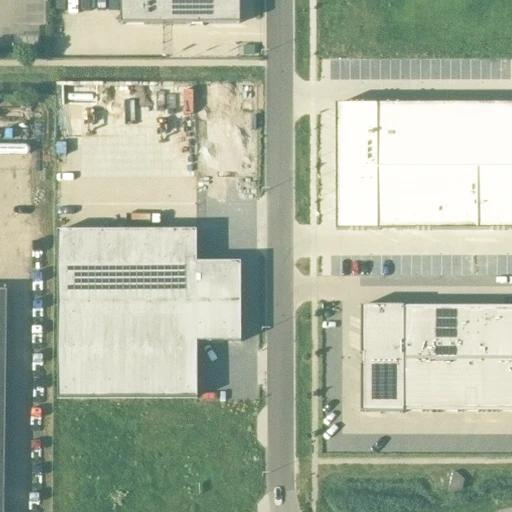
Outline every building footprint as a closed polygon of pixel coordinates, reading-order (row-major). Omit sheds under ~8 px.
[(120,0),(121,25),(241,25),(240,0),(120,0)] [(336,231),(511,230),(511,103),(336,103),(336,231)] [(120,107),(121,187),(197,187),(241,187),(240,107),(120,107)] [(57,228),(58,396),(198,396),(197,340),(241,339),(241,259),(197,260),(197,228),(57,228)] [(361,307),(360,414),(404,414),(404,412),(511,411),(511,309),(404,309),(404,307),(361,307)]
